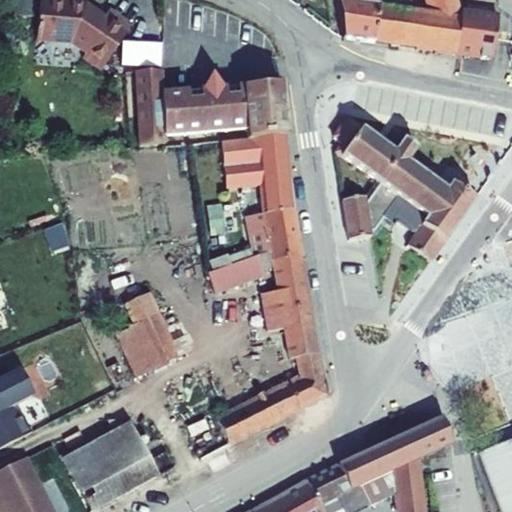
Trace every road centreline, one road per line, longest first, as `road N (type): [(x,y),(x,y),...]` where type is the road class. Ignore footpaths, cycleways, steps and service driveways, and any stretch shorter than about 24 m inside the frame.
road 1 (residential): [(366,400),(342,338),(304,61)]
road 2 (residential): [(511,192),(366,400)]
road 3 (residential): [(511,102),(304,61)]
road 4 (residential): [(189,511),(320,443),(366,400)]
